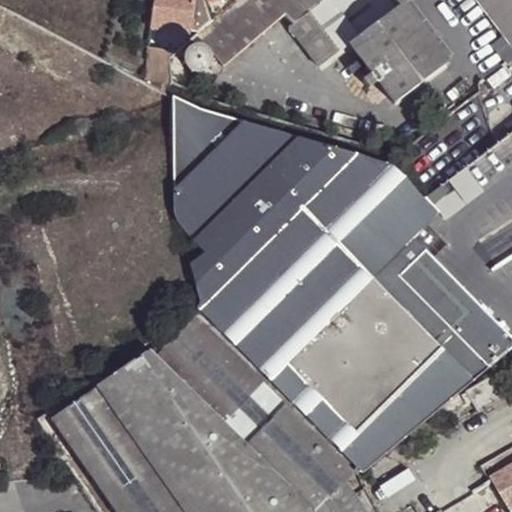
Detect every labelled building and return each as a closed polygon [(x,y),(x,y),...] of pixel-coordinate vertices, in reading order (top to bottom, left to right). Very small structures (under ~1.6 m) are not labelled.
[(155,0),(152,25),(190,30),(190,29),(194,0),(155,0)] [(194,0),(190,29),(198,31),(212,19),(205,0),(194,0)] [(198,31),(195,34),(223,68),(272,27),(284,18),(291,27),(323,0),(234,0),(212,19),(198,31)] [(205,0),(212,19),(234,0),(205,0)] [(333,0),(323,0),(291,27),(288,29),(319,68),(350,44),(348,42),(360,34),(333,0)] [(333,0),(360,34),(398,6),(393,0),(333,0)] [(511,45),(511,0),(476,0),(504,35),(511,45)] [(348,42),(350,44),(366,66),(378,81),(394,103),(446,63),(402,3),(398,6),(360,34),(348,42)] [(505,63),(511,57),(511,45),(504,35),(491,45),(505,63)] [(164,92),(170,81),(169,57),(173,52),(148,49),(144,80),(164,92)] [(368,89),(378,81),(366,66),(357,73),(368,89)] [(199,115),(170,101),(170,167),(172,221),(197,252),(184,264),(193,309),(193,316),(326,442),(360,471),(403,441),(511,347),(511,346),(412,241),(437,216),(386,170),(294,140),(199,115)] [(188,321),(176,332),(151,358),(247,449),(282,411),(188,321)] [(176,332),(170,326),(144,344),(151,358),(176,332)] [(151,358),(144,344),(86,387),(91,392),(174,511),(312,511),(247,449),(151,358)] [(471,403),(477,413),(511,392),(511,385),(503,371),(466,393),(466,395),(471,403)] [(174,511),(91,392),(88,394),(65,411),(48,423),(110,511),(174,511)] [(466,405),(471,403),(466,395),(462,397),(466,405)] [(350,475),(282,411),(247,449),(312,511),(314,511),(328,498),(335,490),(341,485),(350,475)] [(511,465),(492,477),(511,510),(511,508),(511,465)] [(361,511),(341,485),(335,490),(341,495),(333,503),(328,498),(314,511),(361,511)] [(341,495),(335,490),(328,498),(333,503),(341,495)]
